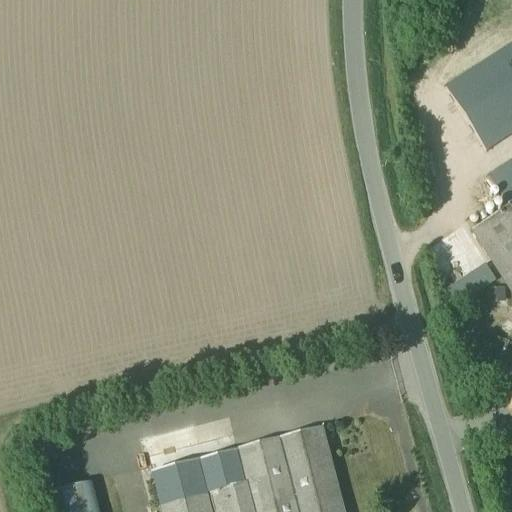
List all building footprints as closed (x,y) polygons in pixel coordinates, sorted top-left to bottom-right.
[(509,209),(511,213),(511,163),(488,179),(508,209),(509,209)] [(511,213),(509,209),(508,209),(473,231),(511,292),(511,213)] [(448,290),(457,306),(500,282),(490,265),(448,290)] [(491,303),(508,302),(507,288),(490,290),(491,303)] [(144,459),(147,459),(147,457),(193,445),(189,429),(140,441),(144,459)] [(160,511),(341,511),(321,431),(237,452),(233,435),(193,445),(147,457),(147,459),(160,511)] [(54,511),(104,511),(97,484),(50,495),(54,511)]
